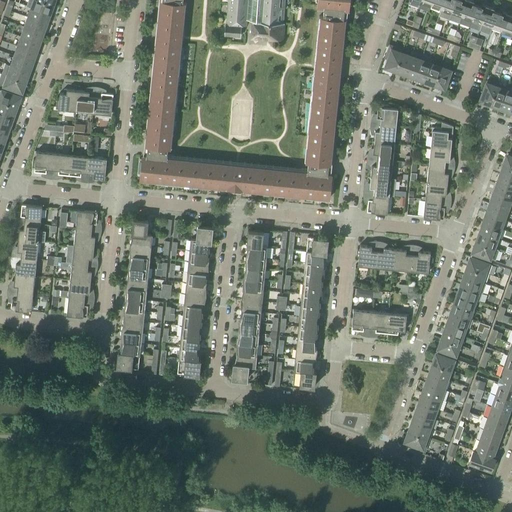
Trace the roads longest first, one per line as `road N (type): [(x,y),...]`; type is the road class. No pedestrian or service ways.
road 1 (residential): [(216,394),(232,212)]
road 2 (residential): [(216,394),(110,384),(102,327)]
road 3 (residential): [(350,223),(365,81)]
road 4 (residential): [(495,127),(365,81)]
road 5 (residential): [(412,355),(456,234)]
road 6 (residential): [(102,327),(116,200)]
road 7 (residential): [(337,348),(350,223)]
road 8 (residential): [(116,200),(128,75)]
road 9 (residential): [(13,185),(53,69)]
